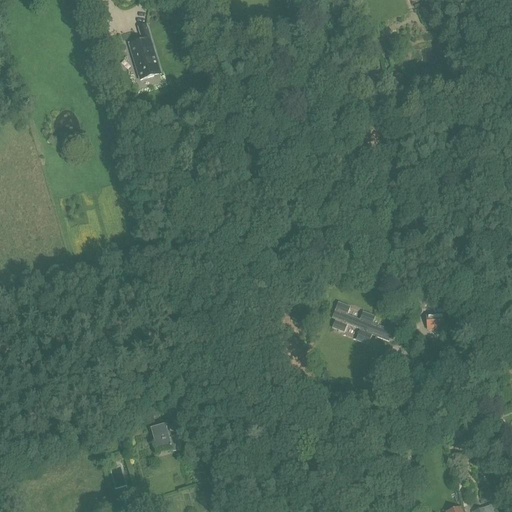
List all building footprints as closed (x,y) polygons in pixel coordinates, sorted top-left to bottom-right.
[(421,9),(424,18),(433,15),(430,6),(421,9)] [(130,45),(141,81),(154,77),(153,74),(160,72),(146,25),(139,28),(143,41),(130,45)] [(155,96),(163,84),(155,79),(147,91),(155,96)] [(356,341),(368,345),(372,336),(389,342),(393,331),(373,324),(376,317),(363,312),(360,320),(347,315),(351,307),(338,302),(332,319),(335,320),(332,328),(344,333),(348,325),(360,330),(356,341)] [(426,315),(427,331),(445,330),(444,314),(426,315)] [(160,375),(163,388),(182,384),(177,364),(165,367),(166,374),(160,375)] [(412,420),(402,402),(392,408),(402,427),(412,420)] [(146,410),(149,421),(154,420),(153,417),(163,415),(160,406),(146,410)] [(487,418),(484,410),(478,411),(481,420),(487,418)] [(170,446),(171,451),(181,450),(179,436),(170,438),(166,425),(151,429),(157,450),(170,446)] [(471,435),(482,432),(479,425),(469,429),(471,435)] [(398,459),(401,468),(408,466),(405,457),(398,459)]
